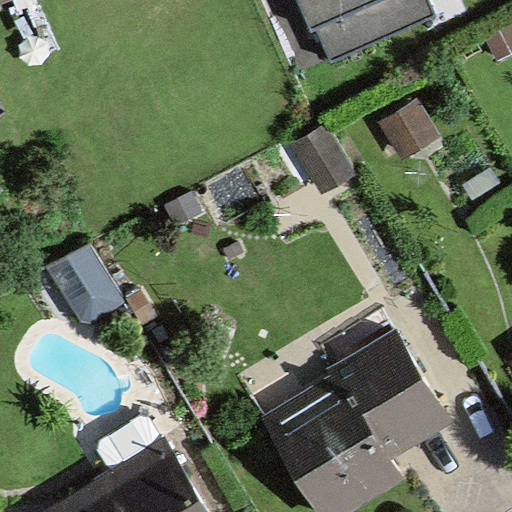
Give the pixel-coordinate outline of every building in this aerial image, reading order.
[(430,0),(297,0),(330,78),(444,32),(430,0)] [(329,125),(306,138),(329,180),(352,167),(329,125)] [(123,310),(96,295),(86,313),(113,328),(123,310)] [(399,332),(338,369),(351,390),(284,430),(332,511),(377,485),(405,467),(388,439),(444,406),(399,332)] [(168,434),(130,456),(138,469),(176,447),(168,434)] [(138,469),(130,456),(77,487),(86,501),(67,511),(214,511),(176,447),(138,469)] [(67,511),(86,501),(77,487),(40,509),(41,511),(67,511)]
